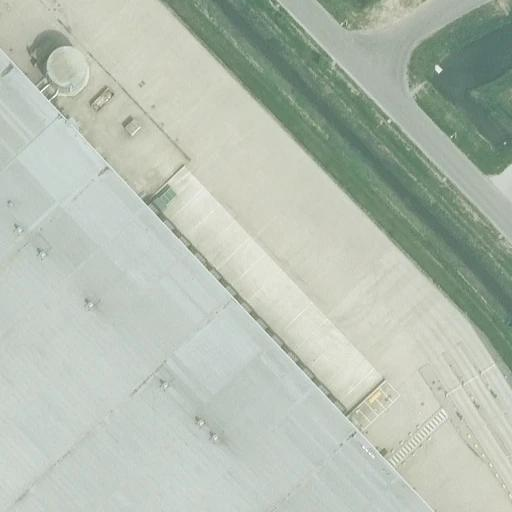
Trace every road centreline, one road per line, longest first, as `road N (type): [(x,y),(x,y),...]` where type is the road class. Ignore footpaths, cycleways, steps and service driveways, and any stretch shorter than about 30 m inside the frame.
road 1 (tertiary): [(359,68),(511,228)]
road 2 (unknown): [(404,166),(447,212),(511,307)]
road 3 (unclassified): [(359,68),(465,0)]
